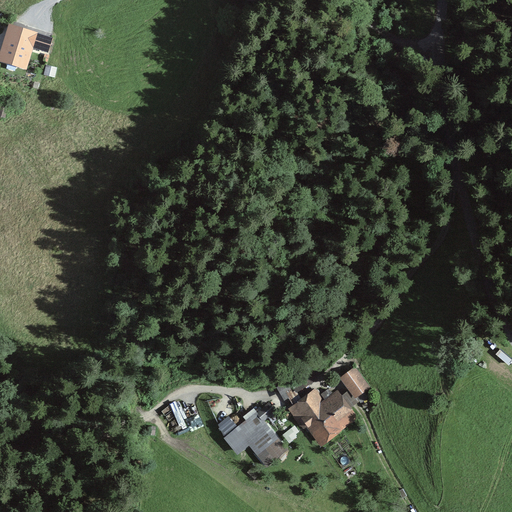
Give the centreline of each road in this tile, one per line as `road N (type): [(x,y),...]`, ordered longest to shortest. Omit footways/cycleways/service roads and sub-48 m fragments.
road 1 (track): [(158,408),(206,389),(269,396),(328,382),(369,416),(412,511)]
road 2 (track): [(446,105),(449,197),(366,338),(319,382)]
road 3 (track): [(21,511),(112,430),(158,408)]
